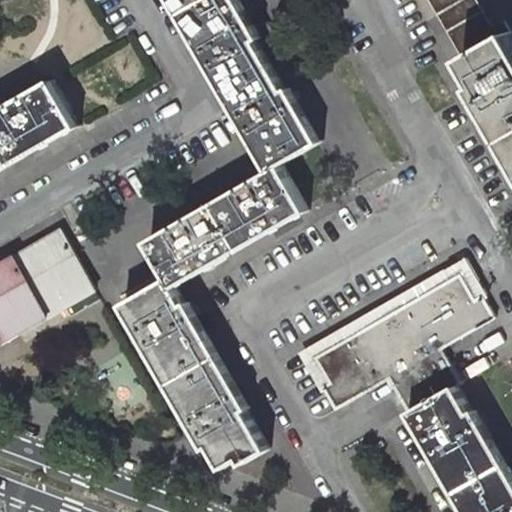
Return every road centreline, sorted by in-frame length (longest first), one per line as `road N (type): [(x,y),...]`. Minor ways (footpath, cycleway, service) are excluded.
road 1 (residential): [(0,228),(202,115),(138,0)]
road 2 (tertiary): [(196,511),(0,437)]
